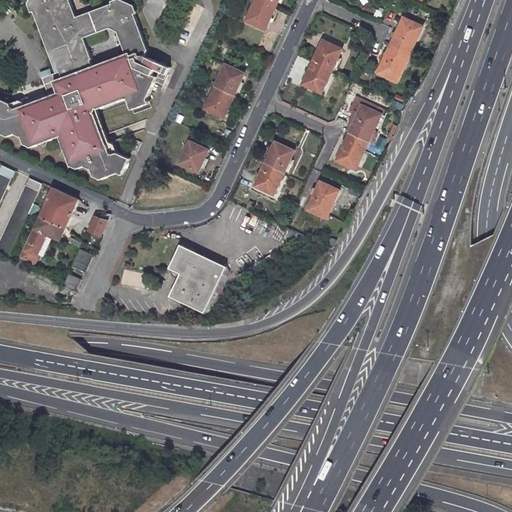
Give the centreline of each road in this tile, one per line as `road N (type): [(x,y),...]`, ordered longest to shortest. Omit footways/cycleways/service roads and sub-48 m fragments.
road 1 (trunk): [(478,17),(357,239),(295,308),(260,325),(214,332),(0,316)]
road 2 (motorway): [(478,17),(400,218),(359,299),(276,415),(180,511)]
road 3 (trunk): [(511,21),(392,354),(314,511)]
road 4 (trunk): [(478,17),(363,350),(297,511)]
road 5 (motorway): [(511,444),(0,353)]
road 6 (motorway): [(0,373),(511,463)]
road 7 (trunk): [(511,418),(119,351),(0,365)]
road 8 (trunk): [(115,416),(483,511)]
road 9 (trunk): [(365,511),(456,364),(494,281)]
road 10 (trunk): [(386,511),(463,366),(494,281)]
road 11 (trunk): [(511,332),(489,280),(485,239),(491,184),(511,119)]
road 12 (residential): [(127,216),(189,215),(212,206),(264,101)]
road 13 (residential): [(115,211),(0,156)]
